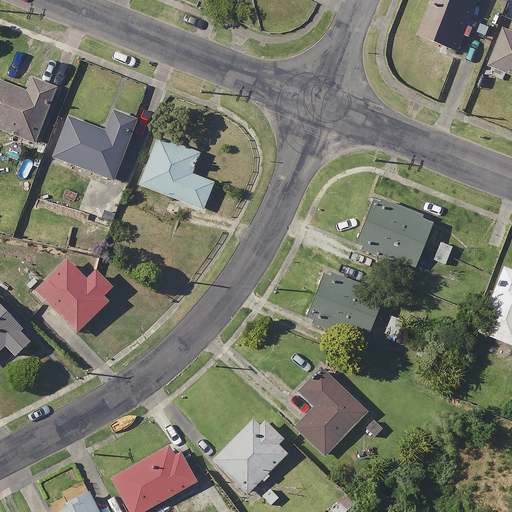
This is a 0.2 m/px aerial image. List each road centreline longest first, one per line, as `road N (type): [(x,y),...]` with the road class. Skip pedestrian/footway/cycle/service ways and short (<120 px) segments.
road 1 (residential): [(0,456),(123,392),(213,313),(274,215),(319,104)]
road 2 (residential): [(51,0),(319,104)]
road 3 (residential): [(319,104),(511,180)]
